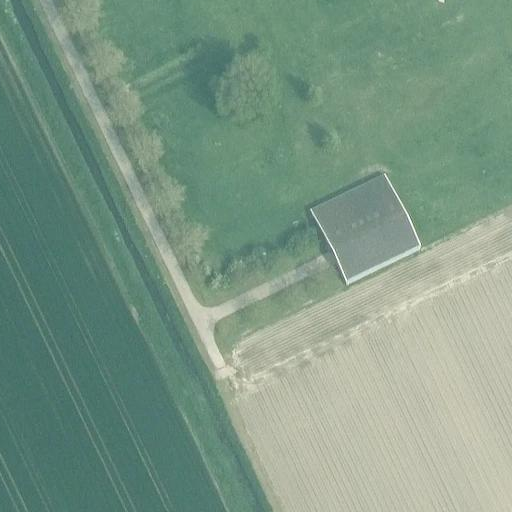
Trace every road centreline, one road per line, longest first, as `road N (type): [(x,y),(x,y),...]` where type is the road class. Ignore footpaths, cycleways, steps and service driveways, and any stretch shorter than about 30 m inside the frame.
road 1 (track): [(46,0),(220,375)]
road 2 (track): [(195,320),(318,262)]
